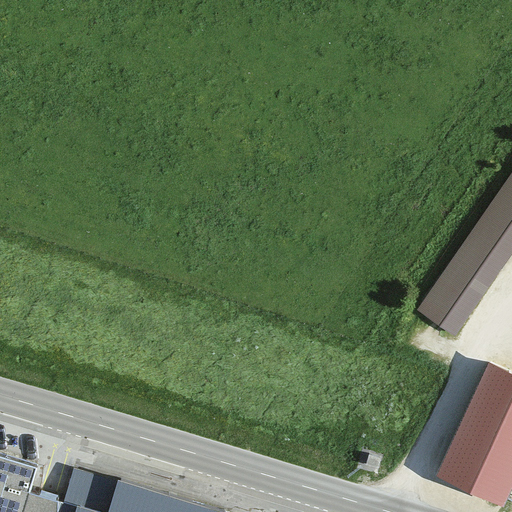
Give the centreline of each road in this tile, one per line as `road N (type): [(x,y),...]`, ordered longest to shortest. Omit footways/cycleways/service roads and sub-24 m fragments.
road 1 (secondary): [(388,511),(0,395)]
road 2 (track): [(511,301),(477,343),(397,511)]
